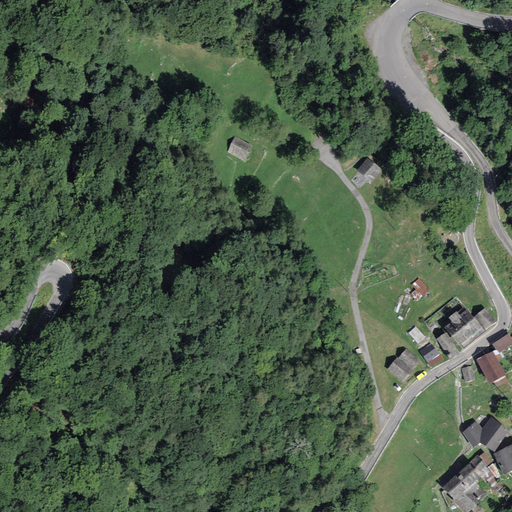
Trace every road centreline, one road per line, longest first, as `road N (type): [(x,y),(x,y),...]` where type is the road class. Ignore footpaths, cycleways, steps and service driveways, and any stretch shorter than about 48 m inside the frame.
road 1 (unclassified): [(386,26),(386,60),(398,90),(471,171),(468,233),(503,319),(411,391),(355,482),(326,511)]
road 2 (residential): [(386,26),(435,111),(483,165),(495,225),(511,251)]
road 3 (unclassified): [(0,381),(64,278),(57,268),(38,276),(0,336)]
road 4 (unclassified): [(511,23),(419,3),(386,26)]
